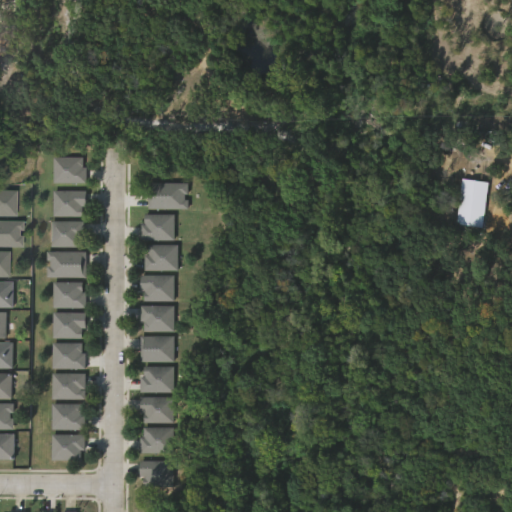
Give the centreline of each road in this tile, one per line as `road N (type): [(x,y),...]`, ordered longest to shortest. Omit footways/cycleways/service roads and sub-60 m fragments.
road 1 (residential): [(99,112),(151,124),(270,128),(345,150),(412,128),(511,128)]
road 2 (residential): [(114,158),(112,511)]
